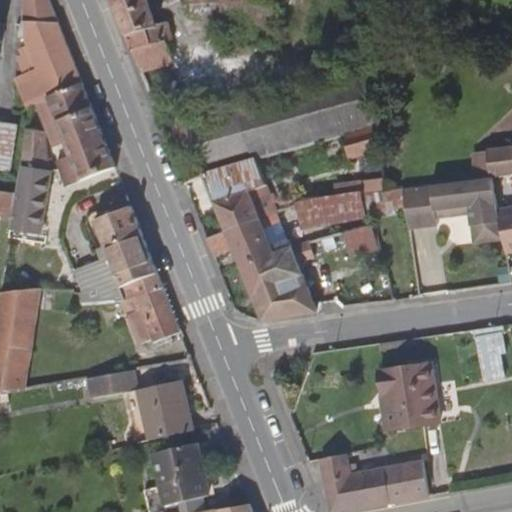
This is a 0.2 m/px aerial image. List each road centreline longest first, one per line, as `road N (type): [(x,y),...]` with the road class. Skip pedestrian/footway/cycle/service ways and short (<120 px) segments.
road 1 (tertiary): [(80,0),(217,351)]
road 2 (residential): [(217,351),(511,307)]
road 3 (tertiary): [(217,351),(284,511)]
